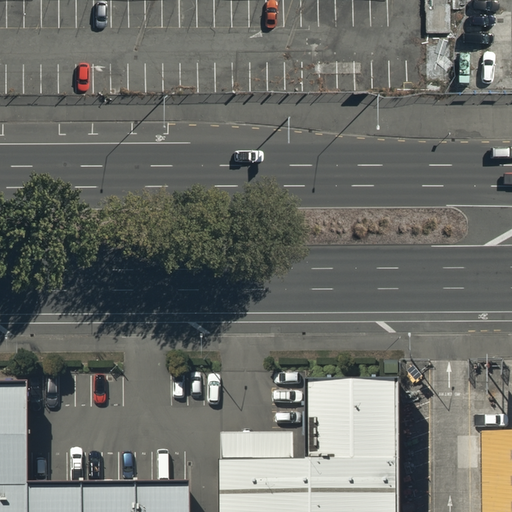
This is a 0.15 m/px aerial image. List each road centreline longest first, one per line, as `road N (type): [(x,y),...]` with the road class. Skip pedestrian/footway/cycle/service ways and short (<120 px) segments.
road 1 (primary): [(494,273),(0,278)]
road 2 (primary): [(0,177),(494,176)]
